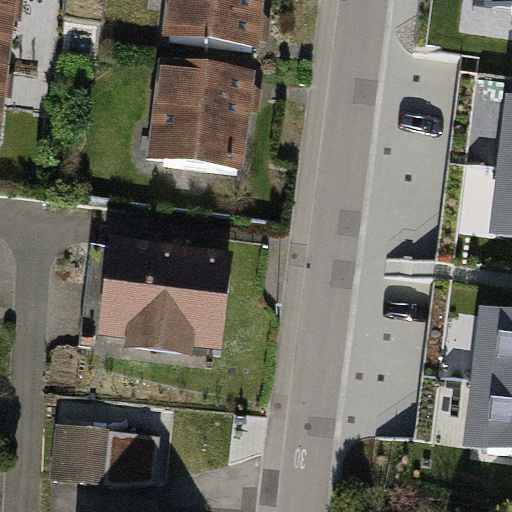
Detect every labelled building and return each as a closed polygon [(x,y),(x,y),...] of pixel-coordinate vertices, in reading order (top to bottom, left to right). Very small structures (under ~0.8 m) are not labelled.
[(0,0),(0,112),(13,0),(0,0)] [(162,0),(157,40),(255,53),(261,0),(162,0)] [(511,0),(488,0),(486,24),(511,27),(511,0)] [(143,162),(240,174),(253,72),(156,60),(143,162)] [(511,113),(506,113),(490,253),(511,255),(511,113)] [(190,348),(219,352),(231,255),(108,240),(96,337),(122,340),(120,352),(189,360),(190,348)] [(511,329),(481,325),(462,464),(511,470),(511,329)] [(48,482),(117,489),(124,432),(54,425),(48,482)]
